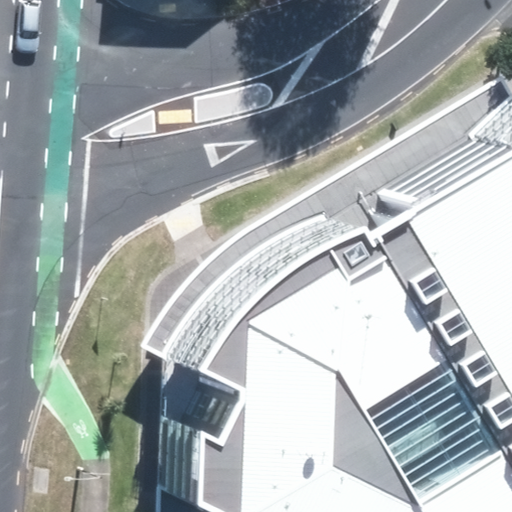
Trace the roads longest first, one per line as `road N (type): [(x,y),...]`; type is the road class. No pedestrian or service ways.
road 1 (tertiary): [(414,0),(368,86),(309,122),(159,174),(0,206)]
road 2 (tertiary): [(0,55),(202,50),(383,0)]
